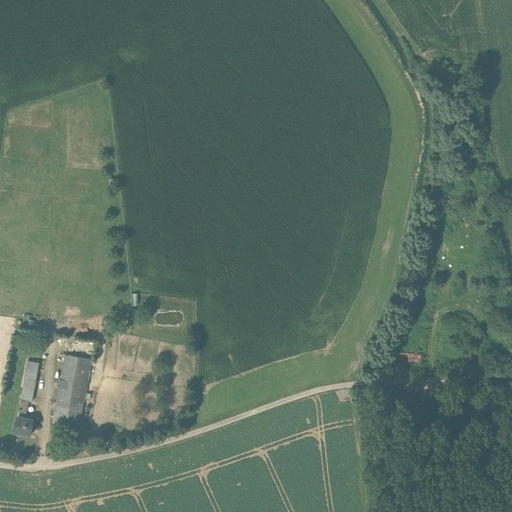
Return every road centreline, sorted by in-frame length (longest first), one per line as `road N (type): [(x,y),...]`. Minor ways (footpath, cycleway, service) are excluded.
road 1 (unclassified): [(0,463),(91,461),(324,387),(365,383)]
road 2 (track): [(365,383),(511,377)]
